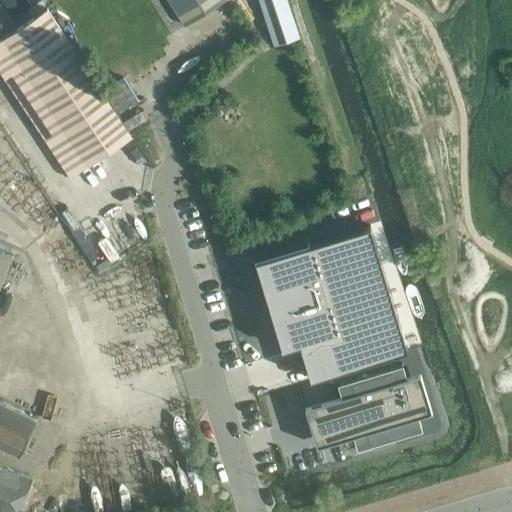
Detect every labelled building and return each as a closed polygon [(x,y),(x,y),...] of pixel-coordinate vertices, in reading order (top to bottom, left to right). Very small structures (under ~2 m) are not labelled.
[(169,0),(184,25),(223,0),(169,0)] [(286,0),(259,0),(274,45),(299,37),(286,0)] [(3,37),(0,39),(0,70),(70,176),(87,164),(137,131),(53,4),(3,37)] [(386,278),(370,224),(255,259),(261,279),(271,311),(282,348),(300,343),(310,378),(327,373),(407,349),(386,278)] [(0,249),(0,284),(12,254),(0,249)] [(316,445),(353,434),(357,447),(370,443),(370,441),(408,429),(409,432),(422,428),(418,415),(432,410),(420,372),(406,376),(402,363),(389,367),(390,369),(351,381),(351,378),(337,382),(341,395),(305,406),(316,445)] [(0,402),(0,447),(20,457),(36,420),(0,402)] [(0,511),(15,511),(31,478),(0,463),(0,511)]
